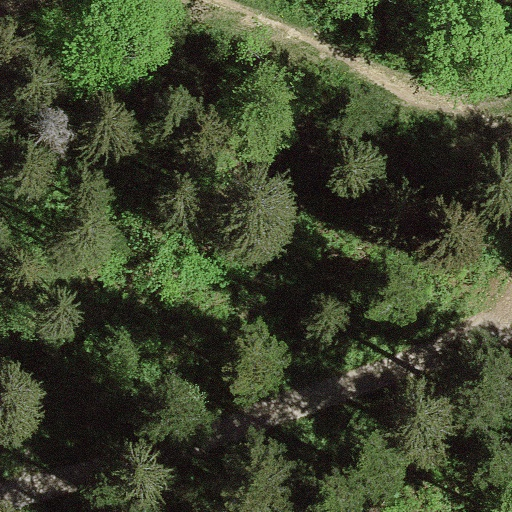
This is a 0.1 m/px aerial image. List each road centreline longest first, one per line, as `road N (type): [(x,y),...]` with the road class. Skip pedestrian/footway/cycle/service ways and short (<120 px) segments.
road 1 (track): [(497,352),(0,488)]
road 2 (track): [(497,352),(468,137),(386,56),(264,0)]
